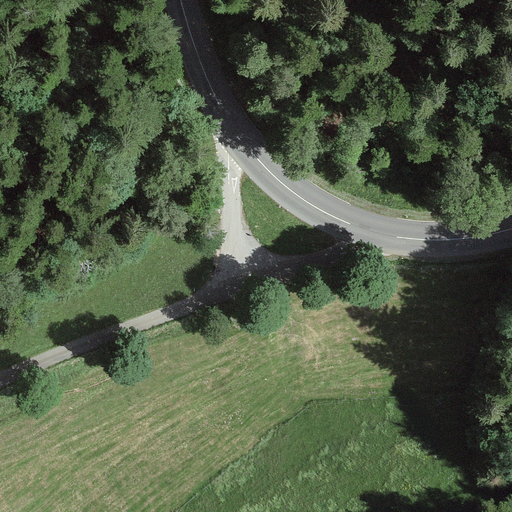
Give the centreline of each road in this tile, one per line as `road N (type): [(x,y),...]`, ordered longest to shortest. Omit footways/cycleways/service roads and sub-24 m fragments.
road 1 (unclassified): [(245,282),(0,381)]
road 2 (secondary): [(235,131),(292,192),(369,232)]
road 3 (unclassified): [(235,131),(229,194),(245,282)]
road 4 (secondary): [(369,232),(439,241),(511,228)]
road 5 (secondary): [(181,0),(206,77),(235,131)]
road 6 (unclassified): [(245,282),(348,251),(369,232)]
